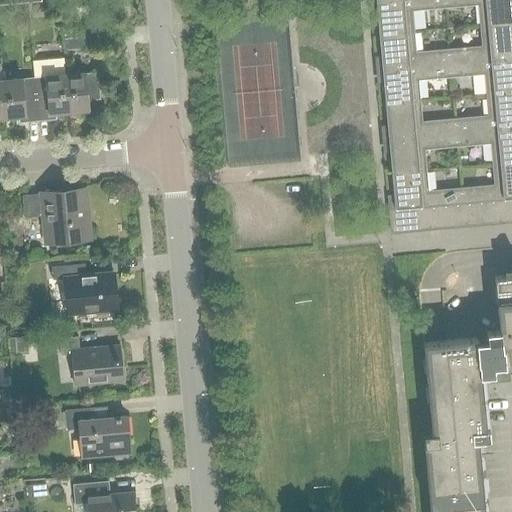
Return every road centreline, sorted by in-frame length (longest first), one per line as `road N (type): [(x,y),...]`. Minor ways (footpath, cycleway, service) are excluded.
road 1 (tertiary): [(204,511),(170,148)]
road 2 (residential): [(0,166),(170,148)]
road 3 (tertiary): [(170,148),(157,0)]
